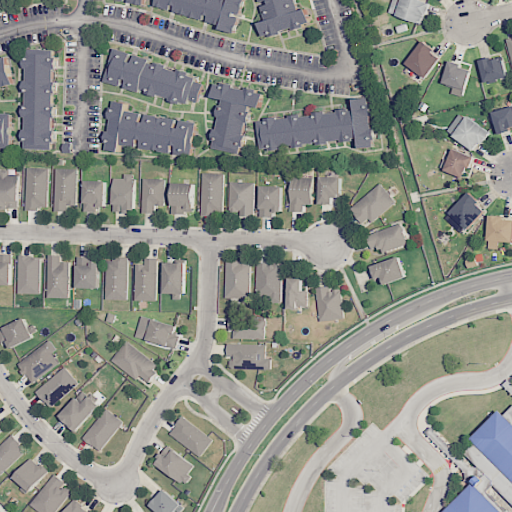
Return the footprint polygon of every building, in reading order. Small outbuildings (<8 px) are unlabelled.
[(224,30),(225,26),(158,4),(159,0),(248,0),(238,35),(224,30)] [(300,0),(304,10),(311,8),(315,22),(265,37),(261,24),(269,21),(262,0),(300,0)] [(390,11),(393,0),(422,0),(433,3),(429,15),(427,14),(425,22),(390,11)] [(408,62),(426,40),(438,49),(436,53),(444,59),(429,78),(408,62)] [(30,49),(59,50),(57,149),(27,148),(30,49)] [(109,81),(118,51),(199,76),(189,106),(109,81)] [(0,87),(0,59),(9,57),(16,83),(0,87)] [(482,61),(495,58),(495,60),(504,58),(504,60),(507,59),(511,77),(500,79),(501,83),(488,86),(482,61)] [(452,60),(465,64),(464,68),(474,71),(468,91),(466,91),(464,96),(454,93),(457,85),(446,82),(452,60)] [(215,98),(218,83),(229,86),(229,82),(258,88),(257,92),(265,93),(262,108),(254,106),(244,155),(215,148),(225,100),(215,98)] [(377,138),(378,147),(361,149),(360,140),(265,151),(261,121),(356,109),(355,99),(372,97),(373,107),(375,107),(379,137),(377,138)] [(110,151),(118,100),(133,103),(132,111),(198,122),(193,156),(126,144),(124,153),(110,151)] [(496,112),(511,108),(511,131),(502,134),(496,112)] [(0,145),(0,116),(15,117),(14,146),(0,145)] [(456,136),(470,117),(494,134),(486,145),(482,142),(476,150),(456,136)] [(455,149),(477,157),(473,169),(470,168),(467,178),(447,171),(455,149)] [(26,209),(47,209),(49,168),(27,167),(26,209)] [(77,206),(78,169),(56,168),(55,211),(68,211),(68,205),(77,206)] [(0,207),(19,208),(19,175),(9,175),(9,170),(0,169),(0,207)] [(224,174),(202,173),(201,214),(223,215),(224,174)] [(114,178),(114,212),(135,212),(136,174),(125,174),(125,178),(114,178)] [(312,204),(312,177),(291,177),(290,212),(303,212),(304,204),(312,204)] [(319,204),(332,205),(332,196),(341,196),(341,177),(319,177),(319,204)] [(155,213),(155,205),(164,205),(165,179),(143,178),(143,213),(155,213)] [(106,180),(85,180),(84,212),(98,212),(98,207),(106,207),(106,180)] [(254,183),(230,182),(229,212),(240,212),(240,216),(254,217),(254,183)] [(194,214),(194,183),(172,183),(172,213),(194,214)] [(350,209),(365,227),(395,201),(380,183),(350,209)] [(282,212),(282,186),(260,186),(260,217),(274,217),(274,212),(282,212)] [(447,218),(472,193),(483,203),(480,206),(487,213),(471,230),(467,229),(463,234),(447,218)] [(492,215),(507,216),(507,221),(511,221),(511,242),(500,242),(499,250),(490,249),(492,215)] [(408,245),(401,224),(367,234),(371,249),(380,247),(382,253),(408,245)] [(0,284),(12,285),(13,255),(0,254),(0,284)] [(69,298),(70,262),(61,262),(61,255),(48,255),(48,298),(69,298)] [(18,293),(40,294),(41,256),(19,256),(18,293)] [(382,278),(385,285),(406,277),(398,256),(369,267),(374,280),(382,278)] [(99,263),(90,263),(90,257),(78,257),(77,288),(98,289),(99,263)] [(158,259),(144,258),(144,264),(136,264),(135,300),(157,301),(158,259)] [(128,259),(106,259),(106,300),(128,300),(128,259)] [(164,293),(186,294),(186,262),(164,262),(164,293)] [(251,262),(226,262),(226,298),(250,298),(251,262)] [(283,263),(257,263),(256,296),(270,297),(270,303),(282,303),(283,263)] [(303,278),(289,278),(288,307),(308,307),(308,291),(302,290),(303,278)] [(341,289),(330,290),(329,286),(317,287),(320,321),(344,319),(341,289)] [(267,318),(230,316),(229,331),(234,331),(234,339),(266,340),(267,318)] [(136,338),(176,347),(181,326),(141,317),(136,338)] [(34,338),(26,318),(0,328),(0,332),(7,350),(34,338)] [(34,383),(60,362),(53,353),(58,350),(50,340),(19,364),(34,383)] [(148,381),(160,366),(127,341),(112,360),(137,380),(141,376),(148,381)] [(267,344),(227,344),(227,356),(231,357),(230,369),(272,369),(272,359),(266,359),(267,344)] [(50,408),(79,384),(65,367),(36,392),(50,408)] [(75,433),(100,406),(84,390),(58,417),(75,433)] [(83,438),(100,452),(124,422),(107,409),(83,438)] [(511,479),(511,421),(500,410),(472,438),(511,479)] [(214,440),(183,416),(170,434),(200,457),(214,440)] [(0,446),(0,476),(27,450),(12,435),(0,446)] [(197,466),(168,446),(155,464),(184,484),(197,466)] [(31,492),(49,472),(32,457),(15,477),(31,492)] [(31,505),(40,511),(56,511),(71,492),(63,486),(65,482),(54,474),(31,505)] [(444,511),(502,511),(473,483),(444,511)] [(177,511),(183,506),(164,489),(150,505),(158,511),(177,511)] [(65,511),(90,511),(92,511),(72,500),(65,511)]
